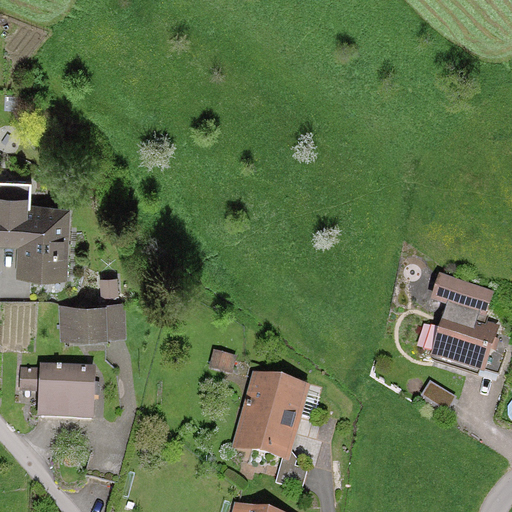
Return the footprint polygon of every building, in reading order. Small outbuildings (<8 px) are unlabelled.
[(31,186),(0,185),(0,244),(21,244),(21,277),(69,278),(69,205),(31,205),(31,186)] [(492,293),(440,275),(431,300),(447,305),(431,356),(484,374),(500,326),(489,323),(491,316),(485,314),(492,293)] [(117,276),(100,277),(101,295),(118,294),(117,276)] [(122,302),(58,305),(60,340),(123,338),(122,302)] [(214,351),(210,368),(233,374),(237,357),(214,351)] [(97,368),(39,366),(39,369),(21,368),(20,391),(38,392),(38,413),(95,416),(97,368)] [(309,388),(253,373),(233,447),(282,461),(289,463),(309,388)] [(431,383),(423,397),(447,412),(456,397),(431,383)] [(289,463),(282,461),(276,483),(303,490),(308,471),(296,467),(298,460),(292,454),(289,463)]
